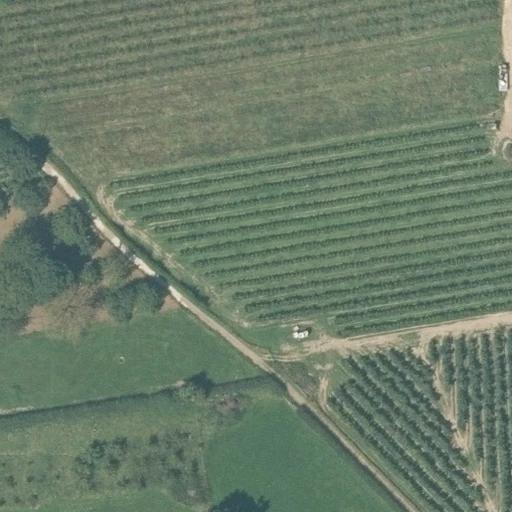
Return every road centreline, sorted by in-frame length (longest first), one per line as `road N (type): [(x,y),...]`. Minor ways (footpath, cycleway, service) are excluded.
road 1 (track): [(407,511),(297,397),(123,249),(0,129)]
road 2 (track): [(511,320),(254,360)]
road 3 (track): [(508,0),(511,137)]
